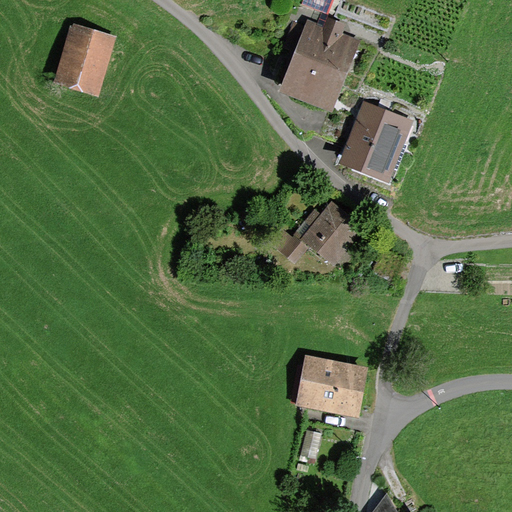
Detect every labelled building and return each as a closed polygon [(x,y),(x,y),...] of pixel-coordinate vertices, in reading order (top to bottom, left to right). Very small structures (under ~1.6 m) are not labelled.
[(329,11),(332,0),(301,0),(329,11)] [(312,9),(309,18),(299,14),(272,86),(326,106),(352,34),(335,28),(339,19),(312,9)] [(101,92),(119,32),(72,19),(55,79),(101,92)] [(382,177),(405,114),(355,96),(332,158),(382,177)] [(296,230),(336,263),(366,227),(333,199),(323,211),(316,206),(296,230)] [(297,262),(311,245),(295,232),(294,234),(279,222),(266,237),(297,262)] [(362,415),(372,363),(308,351),(298,403),(362,415)]
